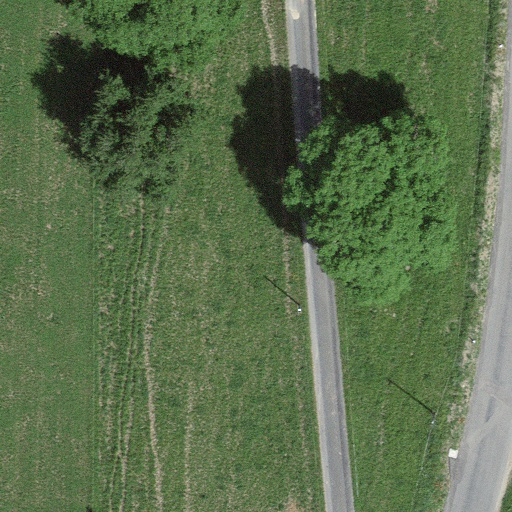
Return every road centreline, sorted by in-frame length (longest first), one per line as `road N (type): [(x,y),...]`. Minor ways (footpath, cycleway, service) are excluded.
road 1 (track): [(345,511),(302,0)]
road 2 (tertiary): [(470,511),(511,290)]
